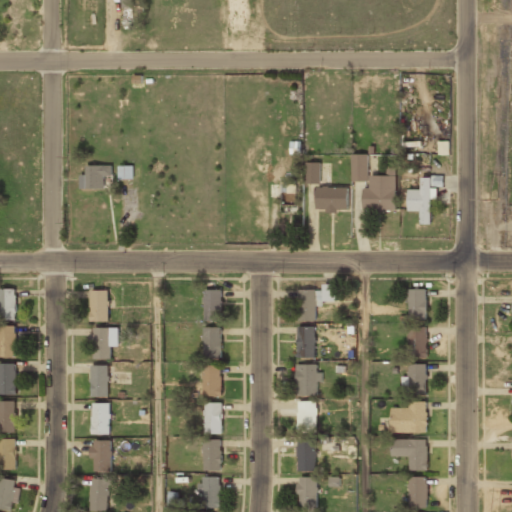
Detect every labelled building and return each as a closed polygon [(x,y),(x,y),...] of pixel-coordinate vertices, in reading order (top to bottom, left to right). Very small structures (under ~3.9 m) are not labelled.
[(132,0),(122,0),(122,28),(132,28),(132,0)] [(368,180),(368,154),(352,154),(352,180),(368,180)] [(320,162),(306,162),(306,183),(320,183),(320,162)] [(112,177),(112,164),(86,164),(86,174),(79,174),(79,188),(104,188),(104,177),(112,177)] [(118,177),(132,177),(132,165),(118,165),(118,177)] [(371,187),(363,187),(363,210),(395,210),(395,175),(371,175),(371,187)] [(408,211),(420,211),(420,224),(432,224),(432,177),(420,177),(420,189),(408,189),(408,211)] [(348,187),(315,187),(315,211),(348,211),(348,187)] [(338,284),(324,284),(325,302),(338,302),(338,284)] [(0,318),(16,318),(16,287),(0,287),(0,318)] [(204,320),(221,320),(221,288),(204,288),(204,320)] [(320,288),(299,288),(299,319),(315,319),(315,305),(320,305),(320,288)] [(427,288),(408,288),(408,319),(427,319),(427,288)] [(109,289),(90,289),(90,320),(109,320),(109,289)] [(0,325),(0,356),(15,356),(15,325),(0,325)] [(315,325),(297,325),(297,356),(315,356),(315,325)] [(110,358),(110,347),(118,347),(118,326),(93,326),(93,358),(110,358)] [(203,354),(221,354),(221,326),(203,326),(203,354)] [(409,327),(409,358),(427,358),(427,327),(409,327)] [(0,393),(16,393),(16,362),(0,362),(0,393)] [(296,395),(320,395),(320,363),(296,363),(296,395)] [(427,363),(406,363),(406,388),(427,388),(427,363)] [(91,394),(109,394),(109,364),(91,364),(91,394)] [(221,395),(221,366),(203,366),(203,395),(221,395)] [(0,431),(16,431),(16,400),(0,400),(0,431)] [(298,429),(317,429),(317,400),(298,400),(298,429)] [(109,402),(92,402),(92,432),(109,432),(109,402)] [(221,433),(221,402),(205,402),(205,433),(221,433)] [(427,405),(392,405),(392,432),(427,432),(427,405)] [(16,437),(0,437),(0,468),(16,468),(16,437)] [(92,439),(92,471),(111,471),(111,439),(92,439)] [(202,439),(202,469),(220,469),(220,439),(202,439)] [(296,470),(315,470),(315,439),(296,439),(296,470)] [(427,439),(392,439),(392,456),(409,456),(409,469),(427,469),(427,439)] [(0,507),(11,509),(17,480),(0,476),(0,507)] [(221,476),(200,476),(200,507),(221,507),(221,476)] [(297,508),(317,508),(317,476),(297,476),(297,508)] [(340,476),(330,476),(330,486),(340,486),(340,476)] [(427,476),(409,476),(409,507),(427,507),(427,476)] [(108,510),(109,478),(91,477),(90,509),(108,510)] [(182,506),(183,492),(168,491),(167,505),(182,506)]
